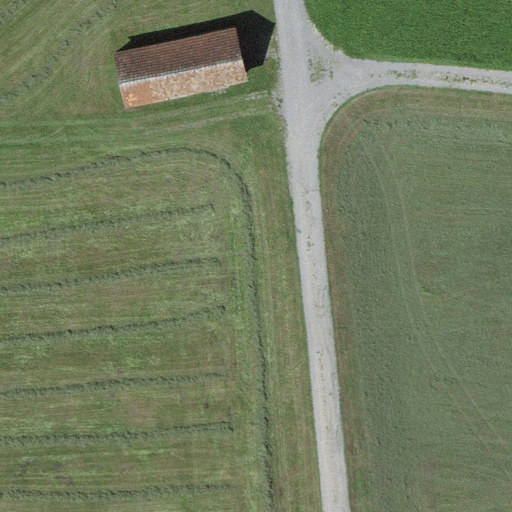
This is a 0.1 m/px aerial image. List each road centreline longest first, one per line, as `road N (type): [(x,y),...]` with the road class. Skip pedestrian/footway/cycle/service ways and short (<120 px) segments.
road 1 (track): [(299,79),(339,511)]
road 2 (track): [(511,84),(368,74),(299,79)]
